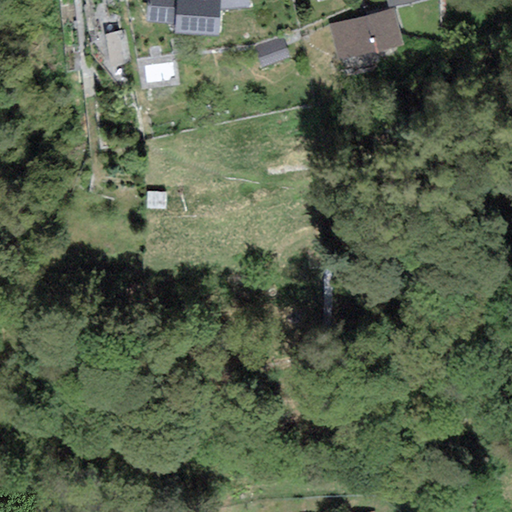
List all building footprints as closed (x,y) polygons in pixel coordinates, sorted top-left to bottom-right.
[(220,0),(147,0),(146,23),(174,24),(174,34),(219,36),(220,11),(220,0)] [(220,0),(220,11),(250,8),(248,0),(220,0)] [(393,8),(328,25),(338,60),(402,44),(393,8)] [(145,29),(144,64),(172,64),(172,29),(145,29)] [(124,31),(104,36),(111,67),(131,63),(124,31)] [(283,38),(254,47),(261,67),(290,58),(283,38)] [(104,110),(128,106),(122,72),(99,76),(104,110)]
